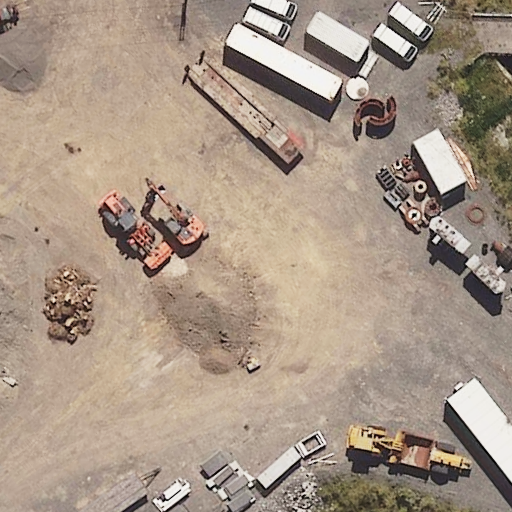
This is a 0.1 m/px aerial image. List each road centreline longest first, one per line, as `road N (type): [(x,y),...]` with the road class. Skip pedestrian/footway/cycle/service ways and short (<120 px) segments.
road 1 (track): [(0,106),(175,83),(296,33),(511,37)]
road 2 (track): [(175,83),(243,259),(269,461),(263,511)]
